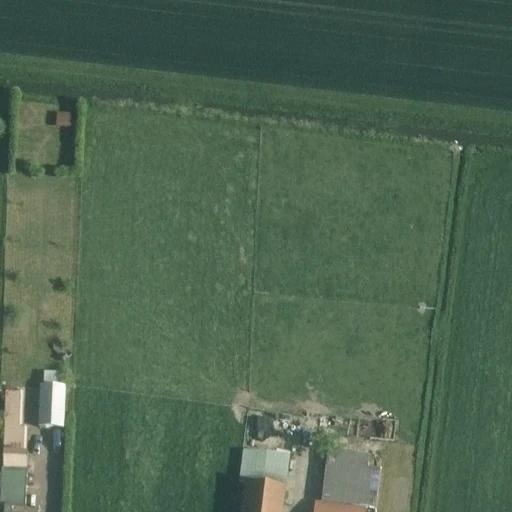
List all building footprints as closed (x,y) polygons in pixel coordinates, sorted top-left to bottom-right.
[(57,115),(55,128),(70,129),(71,116),(57,115)] [(63,430),(65,388),(39,387),(38,429),(63,430)] [(4,508),(3,511),(10,511),(11,509),(24,510),(27,452),(22,452),(3,451),(2,473),(0,507),(4,508)] [(282,511),(288,458),(243,453),(239,486),(244,486),(241,511),(282,511)] [(324,464),(320,505),(364,510),(375,511),(380,470),(370,468),(370,463),(368,462),(369,456),(333,453),(331,464),(324,464)]
